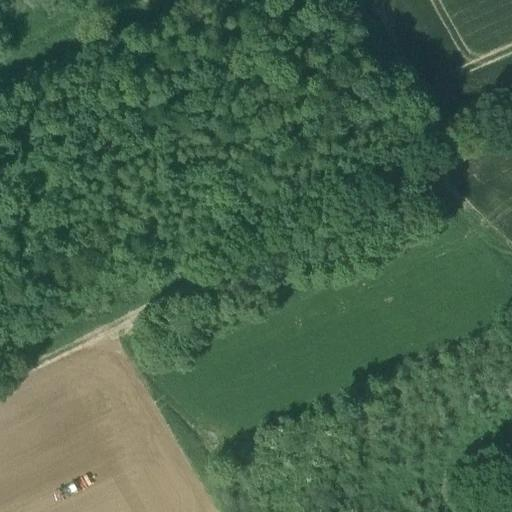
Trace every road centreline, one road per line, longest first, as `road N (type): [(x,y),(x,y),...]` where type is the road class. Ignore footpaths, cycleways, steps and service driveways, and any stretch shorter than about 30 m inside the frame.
road 1 (track): [(511,132),(0,383)]
road 2 (track): [(115,326),(231,511)]
road 3 (track): [(418,178),(511,262)]
